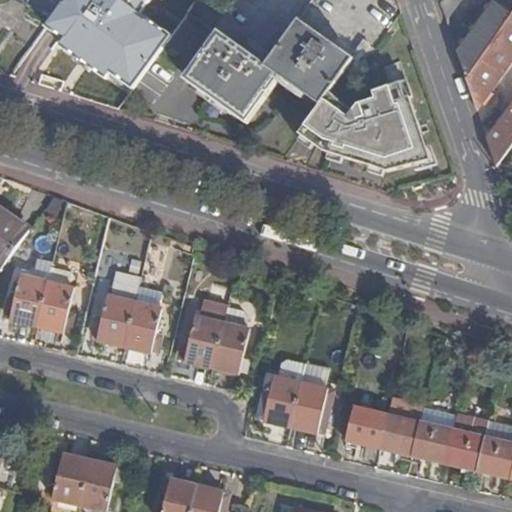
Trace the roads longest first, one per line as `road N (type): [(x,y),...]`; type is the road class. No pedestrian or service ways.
road 1 (primary): [(0,146),(483,296)]
road 2 (primary): [(479,255),(0,109)]
road 3 (residential): [(431,506),(0,404)]
road 4 (residential): [(415,0),(481,201),(479,255)]
